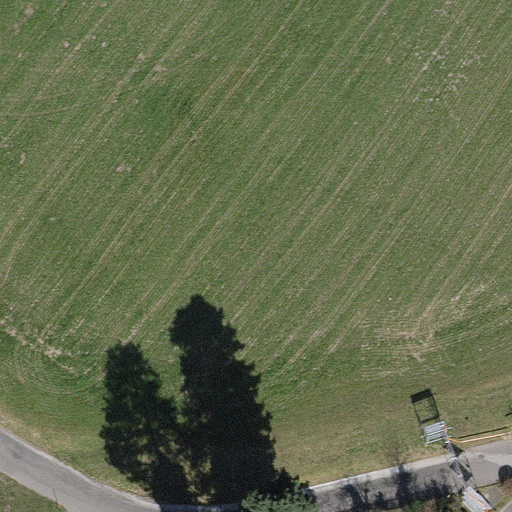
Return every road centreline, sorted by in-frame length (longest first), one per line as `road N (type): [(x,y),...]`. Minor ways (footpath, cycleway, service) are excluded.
road 1 (residential): [(300,511),(455,472),(511,466)]
road 2 (residential): [(0,447),(118,511)]
